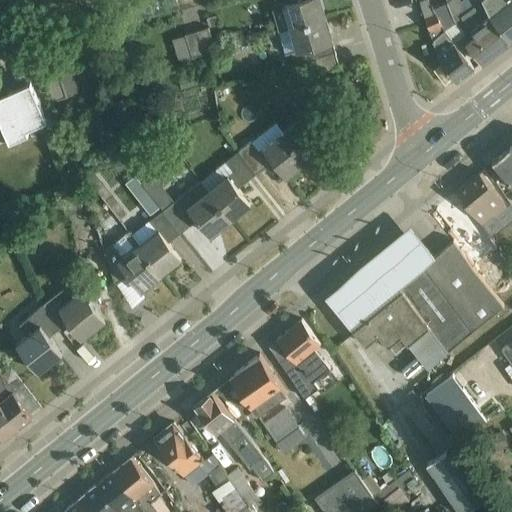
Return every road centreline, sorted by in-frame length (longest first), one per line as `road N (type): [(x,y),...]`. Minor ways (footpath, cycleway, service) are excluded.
road 1 (secondary): [(424,158),(0,496)]
road 2 (residential): [(376,0),(424,158)]
